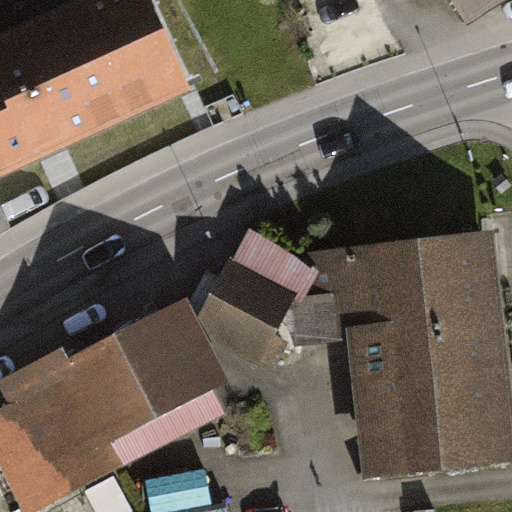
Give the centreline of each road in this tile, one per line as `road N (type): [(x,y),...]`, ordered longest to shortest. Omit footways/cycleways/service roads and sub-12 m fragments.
road 1 (secondary): [(0,302),(194,190),(376,116),(511,72)]
road 2 (unknown): [(312,494),(511,475)]
